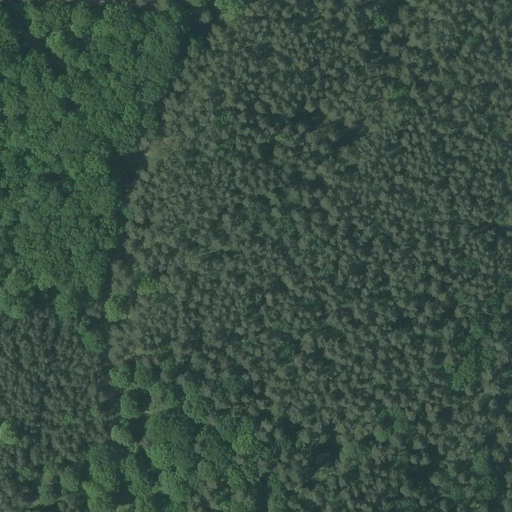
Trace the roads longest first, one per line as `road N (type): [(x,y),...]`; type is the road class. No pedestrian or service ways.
road 1 (track): [(116,167),(98,246),(107,511)]
road 2 (track): [(195,0),(53,0)]
